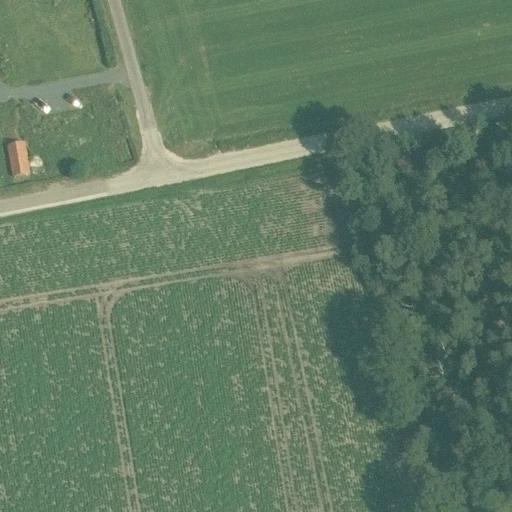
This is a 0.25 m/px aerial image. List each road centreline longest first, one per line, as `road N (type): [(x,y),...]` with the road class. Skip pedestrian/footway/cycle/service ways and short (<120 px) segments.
road 1 (unclassified): [(511,109),(160,176)]
road 2 (unclassified): [(160,176),(112,0)]
road 3 (unclassified): [(160,176),(0,208)]
